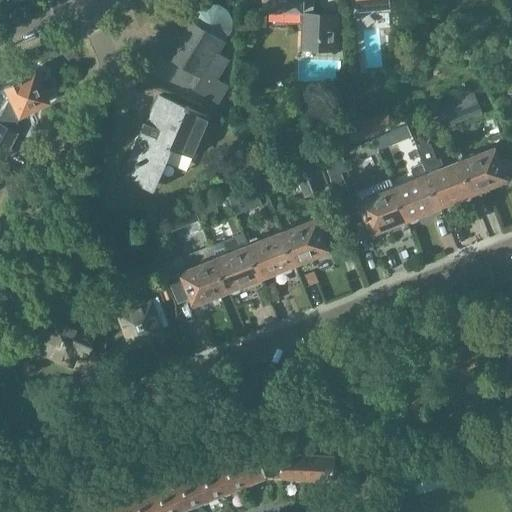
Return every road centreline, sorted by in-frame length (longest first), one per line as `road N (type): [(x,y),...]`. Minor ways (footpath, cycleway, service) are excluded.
road 1 (residential): [(511,251),(110,407),(0,416)]
road 2 (residential): [(0,326),(108,66),(84,5)]
